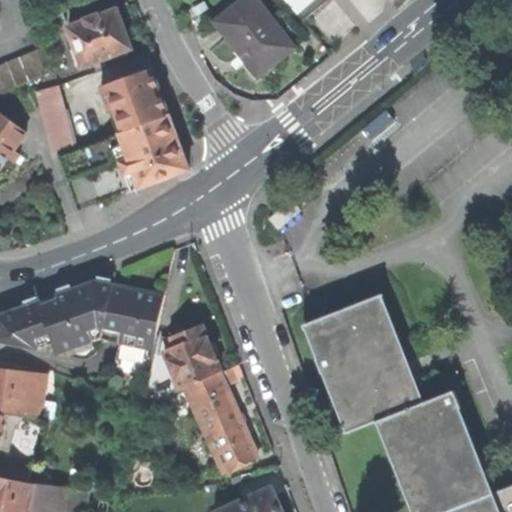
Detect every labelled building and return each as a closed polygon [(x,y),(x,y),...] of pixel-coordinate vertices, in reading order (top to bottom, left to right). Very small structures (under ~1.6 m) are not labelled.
[(295,48),(257,0),(243,0),(216,22),(234,45),(258,77),(295,48)] [(286,0),(304,21),(329,0),(286,0)] [(61,7),(36,17),(41,31),(66,21),(61,7)] [(87,21),(70,27),(84,65),(132,48),(125,29),(118,9),(101,16),(100,14),(87,19),(87,21)] [(0,92),(53,70),(44,46),(0,63),(0,92)] [(117,109),(124,130),(169,113),(159,86),(152,69),(133,76),(132,75),(120,80),(120,81),(103,87),(111,111),(117,109)] [(393,85),(399,91),(411,80),(414,77),(411,74),(409,71),(393,85)] [(61,86),(39,91),(56,154),(77,147),(61,86)] [(124,130),(120,132),(129,157),(121,160),(132,190),(159,179),(189,168),(169,113),(124,130)] [(0,166),(2,164),(18,142),(0,127),(0,166)] [(279,229),(301,211),(292,200),(270,218),(279,229)] [(148,375),(165,292),(131,285),(97,278),(35,301),(0,313),(0,340),(37,348),(55,342),(59,353),(69,356),(75,358),(81,358),(87,357),(94,355),(99,352),(103,346),(104,339),(101,338),(93,341),(90,330),(100,326),(122,331),(114,368),(148,375)] [(348,433),(377,421),(425,402),(416,380),(409,363),(381,295),(343,310),(304,325),(317,358),(315,359),(322,374),(324,373),(348,433)] [(187,386),(220,371),(211,347),(202,324),(171,336),(173,343),(163,347),(171,366),(148,375),(140,407),(187,386)] [(46,374),(0,367),(0,411),(6,412),(50,417),(55,401),(43,400),(46,374)] [(240,416),(220,371),(187,386),(207,431),(200,435),(207,451),(215,447),(225,471),(258,456),(240,416)] [(503,511),(496,493),(494,494),(489,481),(461,408),(462,408),(455,390),(425,402),(377,421),(378,423),(379,423),(413,511),(503,511)] [(0,459),(0,433),(6,412),(0,411),(0,475),(28,481),(32,466),(0,459)] [(511,511),(511,472),(489,481),(494,494),(496,493),(503,511),(511,511)] [(36,483),(28,481),(0,475),(0,510),(4,511),(3,511),(28,511),(29,511),(36,483)] [(62,511),(66,488),(36,483),(29,511),(30,511),(62,511)] [(283,511),(280,505),(272,486),(214,511),(283,511)] [(83,511),(86,492),(66,488),(62,511),(83,511)]
